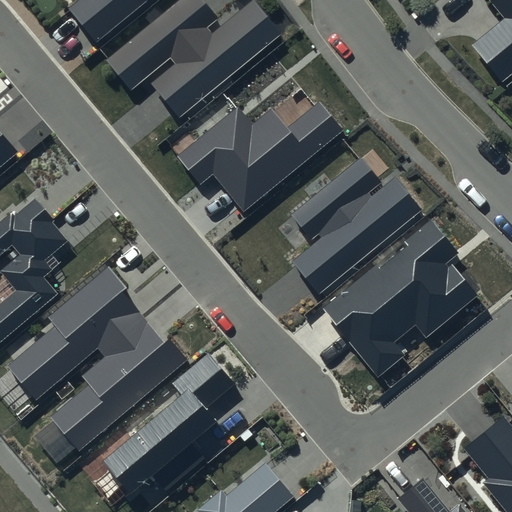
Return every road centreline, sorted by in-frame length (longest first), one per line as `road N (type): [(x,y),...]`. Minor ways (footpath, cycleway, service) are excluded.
road 1 (residential): [(0,26),(337,434),(359,440),(383,432),(511,328)]
road 2 (residential): [(511,192),(430,114),(340,0)]
